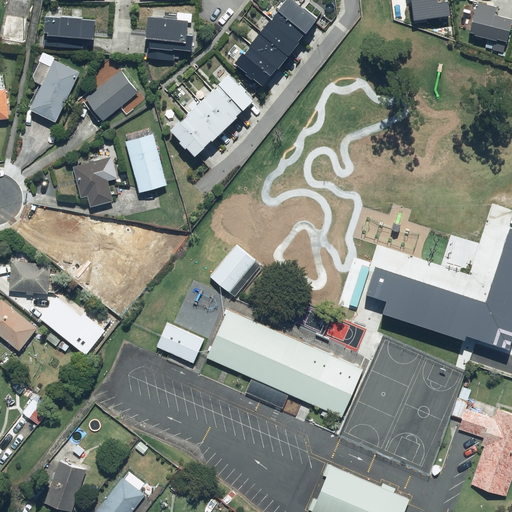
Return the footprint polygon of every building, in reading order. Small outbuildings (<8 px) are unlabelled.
[(297,0),(283,0),(276,11),(309,34),(321,17),(297,0)] [(409,0),(412,19),(447,16),(445,0),(409,0)] [(470,24),(467,35),(495,42),(492,52),(502,54),(511,21),(493,17),(495,10),(477,6),(476,9),(467,7),(463,22),(470,24)] [(276,11),(264,28),(296,51),(309,34),(276,11)] [(30,18),(8,14),(4,39),(27,42),(30,18)] [(193,17),(149,18),(150,53),(194,52),(193,17)] [(89,20),(45,19),(45,44),(89,45),(89,20)] [(264,28),(251,45),(284,68),(296,51),(264,28)] [(251,45),(239,62),(271,86),(284,68),(251,45)] [(60,56),(44,50),(40,59),(43,60),(35,78),(45,82),(35,106),(64,119),(84,69),(59,58),(60,56)] [(86,98),(103,119),(107,116),(109,118),(143,90),(125,67),(86,98)] [(234,117),(255,98),(231,72),(210,91),(234,117)] [(12,87),(0,88),(0,116),(14,116),(12,87)] [(213,136),(234,117),(210,91),(189,109),(213,136)] [(192,154),(213,136),(189,109),(168,128),(192,154)] [(157,133),(129,142),(145,190),(173,181),(157,133)] [(116,153),(77,164),(86,194),(91,193),(94,204),(119,197),(111,170),(120,168),(116,153)] [(511,336),(511,335),(511,210),(506,209),(482,282),(377,248),(364,286),(511,336)] [(84,269),(110,234),(89,218),(65,249),(68,252),(66,255),(84,269)] [(239,240),(212,272),(231,288),(258,255),(239,240)] [(54,261),(16,260),(15,289),(31,289),(31,292),(38,293),(38,289),(53,290),(54,261)] [(136,287),(119,274),(105,292),(121,305),(136,287)] [(41,326),(4,296),(0,301),(0,329),(23,348),(41,326)] [(80,323),(53,303),(42,319),(69,338),(80,323)] [(210,354),(343,414),(367,363),(233,303),(210,354)] [(207,335),(170,318),(159,342),(196,358),(207,335)] [(133,408),(129,415),(218,454),(211,470),(258,491),(261,484),(281,493),(289,476),(304,482),(315,457),(311,455),(313,449),(304,444),(305,441),(278,429),(275,435),(135,373),(132,379),(128,377),(117,401),(133,408)] [(293,393),(255,376),(248,391),(286,407),(293,393)] [(472,480),(509,493),(511,486),(511,410),(499,406),(495,417),(468,407),(461,426),(488,436),(472,480)] [(91,468),(64,458),(49,498),(77,508),(91,468)] [(333,464),(316,507),(327,511),(403,511),(410,496),(333,464)] [(133,511),(147,494),(124,477),(97,511),(133,511)]
